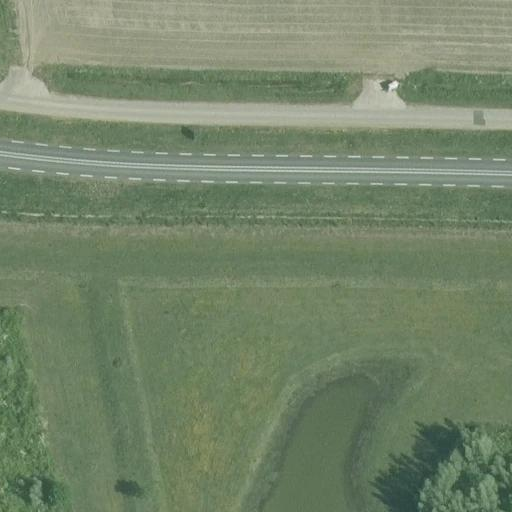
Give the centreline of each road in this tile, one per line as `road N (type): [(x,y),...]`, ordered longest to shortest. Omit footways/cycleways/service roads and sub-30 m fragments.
road 1 (unclassified): [(0,99),(91,110),(511,121)]
road 2 (primary): [(0,155),(91,165),(511,176)]
